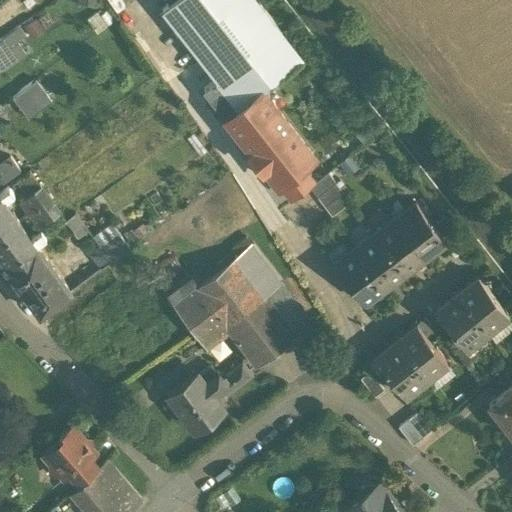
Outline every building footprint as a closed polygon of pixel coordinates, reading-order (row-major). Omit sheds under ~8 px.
[(301,55),(257,0),(170,0),(162,7),(215,74),(222,84),(236,101),(238,105),(260,87),(301,55)] [(0,38),(0,69),(26,53),(11,31),(0,38)] [(202,84),(210,94),(222,84),(215,74),(202,84)] [(36,78),(13,95),(29,116),(52,100),(36,78)] [(222,84),(210,94),(223,111),(236,101),(222,84)] [(260,87),(238,105),(236,101),(223,111),(256,153),(269,143),(290,170),(302,160),(312,152),(260,87)] [(277,180),(290,170),(269,143),(256,153),(277,180)] [(13,159),(0,168),(0,184),(20,169),(13,159)] [(317,179),(302,160),(290,170),(277,180),(292,199),(309,185),(317,179)] [(29,170),(17,179),(24,189),(37,180),(29,170)] [(328,171),(309,185),(317,194),(335,180),(328,171)] [(335,180),(317,194),(324,204),(342,190),(335,180)] [(0,191),(0,194),(4,200),(15,192),(9,184),(0,191)] [(58,209),(40,184),(19,200),(37,225),(58,209)] [(342,190),(324,204),(331,214),(350,200),(342,190)] [(4,200),(0,194),(0,236),(20,222),(4,200)] [(432,221),(415,198),(393,214),(425,256),(447,240),(432,221)] [(66,221),(79,238),(89,230),(76,212),(66,221)] [(432,221),(447,240),(459,231),(444,212),(432,221)] [(425,256),(393,214),(373,230),(404,271),(425,256)] [(20,222),(0,236),(0,255),(5,263),(3,264),(15,280),(46,256),(36,243),(30,235),(20,222)] [(404,271),(373,230),(354,244),(385,286),(404,271)] [(107,255),(111,260),(130,246),(120,232),(100,245),(99,244),(89,251),(97,262),(107,255)] [(252,243),(246,236),(235,244),(241,252),(250,245),(252,243)] [(385,286),(354,244),(333,259),(364,301),(385,286)] [(241,252),(235,256),(264,294),(279,282),(250,245),(241,252)] [(97,262),(84,272),(87,277),(111,260),(107,255),(97,262)] [(46,256),(15,280),(38,312),(70,289),(46,256)] [(235,256),(198,284),(192,277),(168,295),(203,341),(225,324),(254,362),(293,333),(264,294),(235,256)] [(508,312),(478,273),(456,290),(487,329),(508,312)] [(456,290),(435,306),(465,345),(487,329),(456,290)] [(446,360),(416,321),(394,338),(425,377),(446,360)] [(394,338),(373,355),(387,372),(403,393),(425,377),(394,338)] [(387,372),(373,355),(364,362),(377,380),(387,372)] [(204,381),(196,371),(167,393),(193,428),(222,406),(218,400),(253,373),(242,359),(221,375),(218,371),(204,381)] [(385,390),(369,369),(360,377),(376,397),(385,390)] [(511,380),(511,381),(487,400),(511,431),(511,380)] [(415,408),(405,415),(421,436),(431,429),(415,408)] [(421,436),(405,415),(396,423),(412,443),(421,436)] [(85,440),(72,425),(58,437),(60,439),(54,445),(53,444),(43,453),(51,462),(50,472),(60,472),(63,476),(69,470),(75,465),(76,467),(89,456),(90,440),(85,440)] [(89,456),(76,467),(75,465),(69,470),(79,482),(97,466),(89,456)] [(79,482),(69,490),(88,511),(129,511),(143,500),(106,458),(97,466),(79,482)] [(402,511),(380,479),(375,482),(367,481),(359,486),(357,495),(348,501),(355,511),(402,511)]
